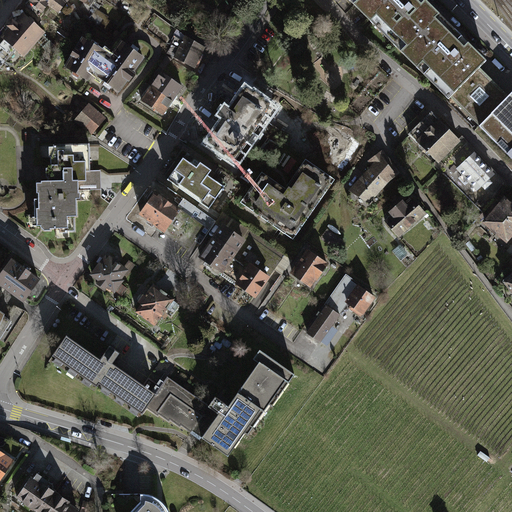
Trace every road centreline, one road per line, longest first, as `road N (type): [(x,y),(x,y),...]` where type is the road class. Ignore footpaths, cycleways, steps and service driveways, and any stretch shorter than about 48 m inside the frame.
road 1 (residential): [(0,408),(154,455),(251,511)]
road 2 (residential): [(115,219),(267,0)]
road 3 (residential): [(325,0),(511,177)]
road 4 (residential): [(115,219),(324,367)]
road 5 (residential): [(418,191),(511,316)]
road 6 (residential): [(0,379),(67,279)]
